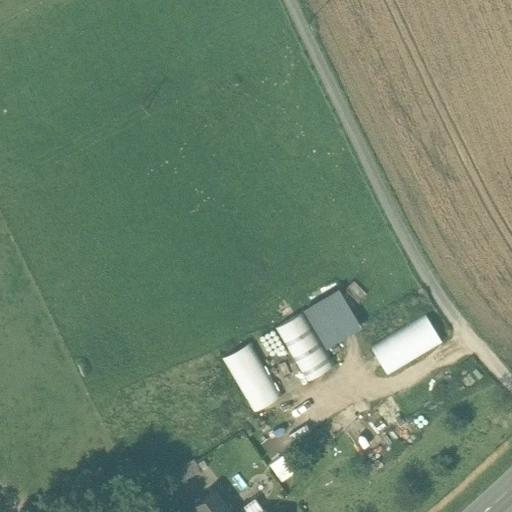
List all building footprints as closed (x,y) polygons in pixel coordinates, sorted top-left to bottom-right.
[(275,322),(304,381),(334,366),(325,347),(364,328),(344,288),(275,322)] [(389,372),(444,339),(427,311),(372,344),(389,372)] [(251,341),(222,356),(252,411),(281,395),(251,341)] [(270,462),(281,479),(294,471),(283,454),(270,462)] [(194,459),(176,468),(181,479),(200,470),(194,459)] [(231,511),(214,489),(193,505),(198,511),(231,511)]
